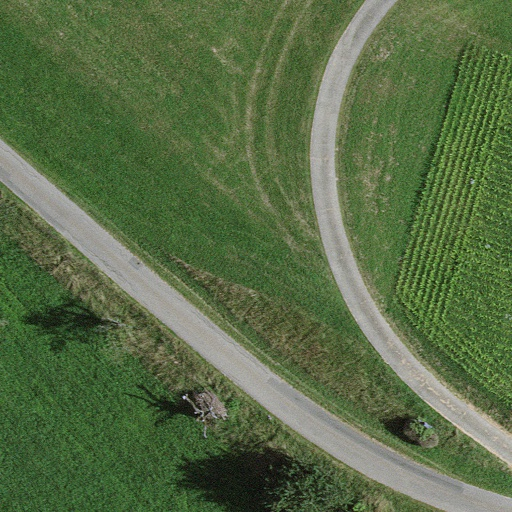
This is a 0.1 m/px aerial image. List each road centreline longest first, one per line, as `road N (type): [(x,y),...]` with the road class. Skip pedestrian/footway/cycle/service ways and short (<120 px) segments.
road 1 (unclassified): [(500,511),(397,474),(317,426),(0,162)]
road 2 (track): [(382,0),(347,51),(326,118),(323,178),(339,255),(372,323),(409,371),(511,453)]
